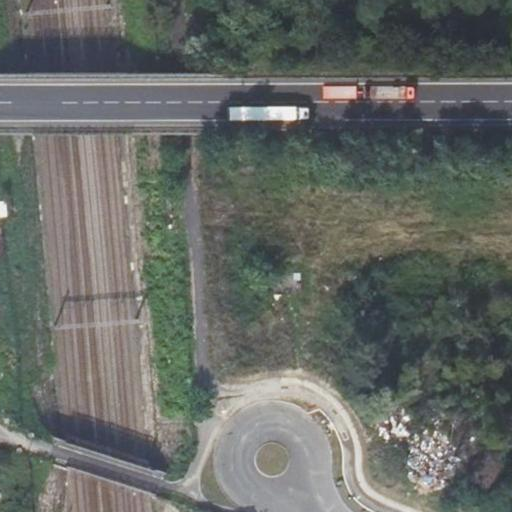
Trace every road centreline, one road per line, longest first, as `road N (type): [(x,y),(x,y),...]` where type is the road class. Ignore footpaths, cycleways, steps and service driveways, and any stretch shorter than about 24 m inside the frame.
road 1 (trunk): [(0,103),(511,101)]
road 2 (unclassified): [(301,486),(310,458),(297,432),(255,427),(236,449),(238,478),(260,497),(296,489)]
